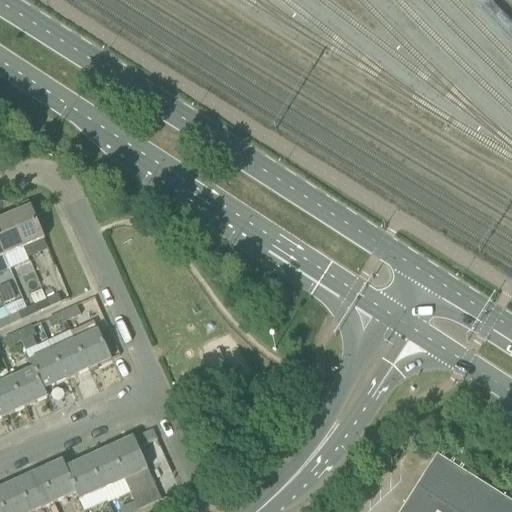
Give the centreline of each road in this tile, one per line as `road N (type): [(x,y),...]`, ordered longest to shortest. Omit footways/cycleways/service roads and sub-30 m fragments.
road 1 (secondary): [(429,278),(0,5)]
road 2 (secondary): [(0,62),(401,323)]
road 3 (residential): [(160,395),(68,188),(47,172),(0,180)]
road 4 (unclassified): [(259,511),(314,460),(401,323)]
road 5 (residential): [(160,395),(0,466)]
road 6 (secondary): [(401,323),(511,394)]
